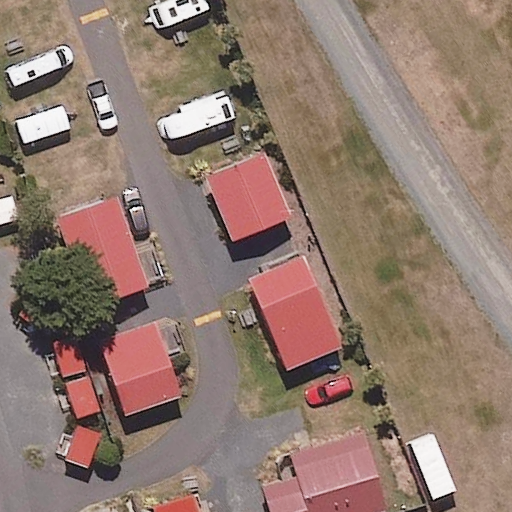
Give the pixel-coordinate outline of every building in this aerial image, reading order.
[(258,145),(196,169),(222,234),(283,211),(258,145)] [(108,190),(48,211),(79,300),(139,279),(108,190)] [(299,249),(241,273),(266,333),(277,360),(335,336),(299,249)] [(33,294),(19,315),(51,335),(64,314),(33,294)] [(147,314),(90,333),(116,408),(173,388),(160,352),(147,314)] [(75,336),(52,344),(64,379),(87,371),(75,336)] [(89,376),(66,384),(78,419),(101,411),(89,376)] [(100,434),(77,426),(65,461),(88,470),(100,434)] [(265,511),(345,511),(378,502),(356,429),(310,442),(282,449),(289,471),(256,480),(265,511)] [(154,511),(197,511),(192,495),(154,507),(154,511)]
